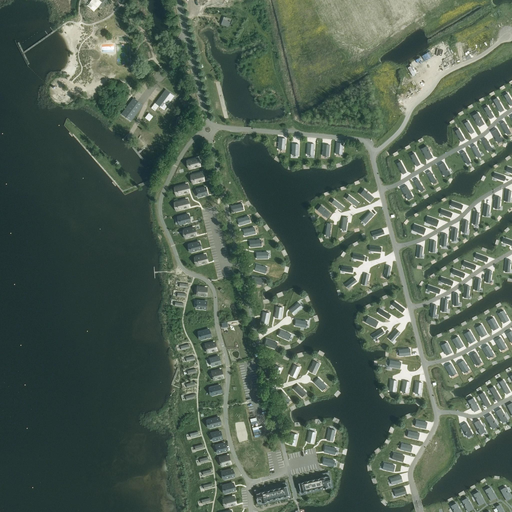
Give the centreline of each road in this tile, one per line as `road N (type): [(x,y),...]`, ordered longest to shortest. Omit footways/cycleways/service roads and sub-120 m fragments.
road 1 (unclassified): [(370,153),(354,136),(214,128)]
road 2 (unclassified): [(206,123),(178,0)]
